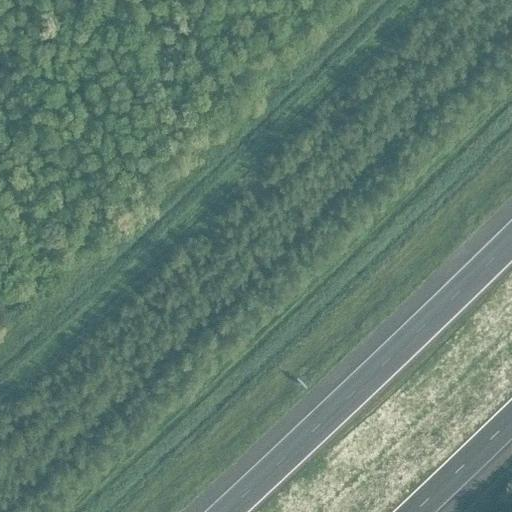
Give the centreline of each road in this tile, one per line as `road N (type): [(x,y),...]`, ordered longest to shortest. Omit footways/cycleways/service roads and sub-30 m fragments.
road 1 (motorway): [(511,241),(226,511)]
road 2 (motorway): [(412,511),(511,418)]
